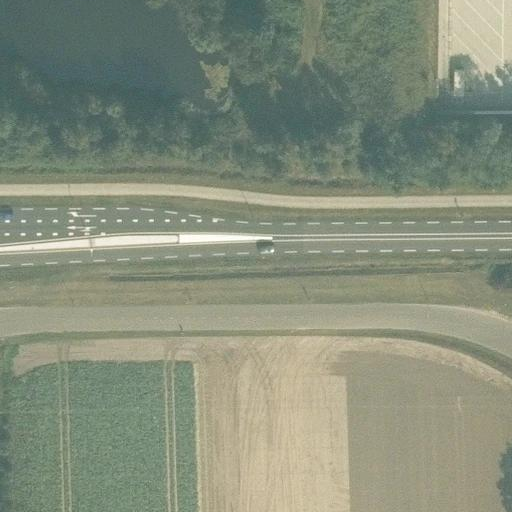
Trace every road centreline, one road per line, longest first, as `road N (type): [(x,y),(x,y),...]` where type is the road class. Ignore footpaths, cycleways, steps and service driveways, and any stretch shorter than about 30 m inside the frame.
road 1 (tertiary): [(511,348),(446,328),(0,324)]
road 2 (secondary): [(0,259),(425,236)]
road 3 (secondary): [(425,236),(0,225)]
